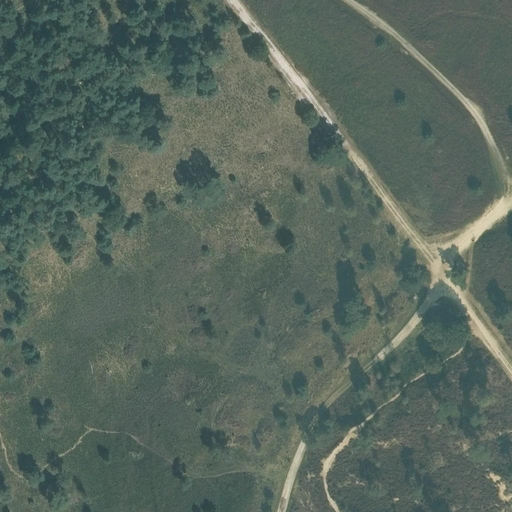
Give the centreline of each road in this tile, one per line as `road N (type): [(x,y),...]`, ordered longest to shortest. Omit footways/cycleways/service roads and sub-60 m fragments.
road 1 (track): [(277,511),(306,430),(401,337),(443,273)]
road 2 (track): [(344,0),(399,40),(476,118),(511,191)]
